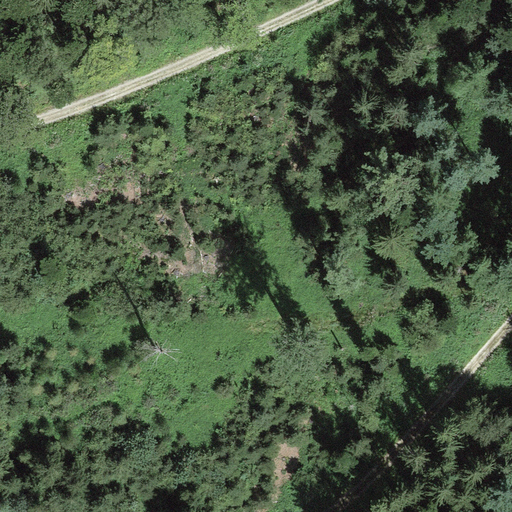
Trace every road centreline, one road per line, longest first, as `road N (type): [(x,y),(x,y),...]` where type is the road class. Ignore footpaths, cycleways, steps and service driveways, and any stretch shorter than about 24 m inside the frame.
road 1 (track): [(335,0),(120,103),(0,135)]
road 2 (track): [(511,319),(329,511)]
